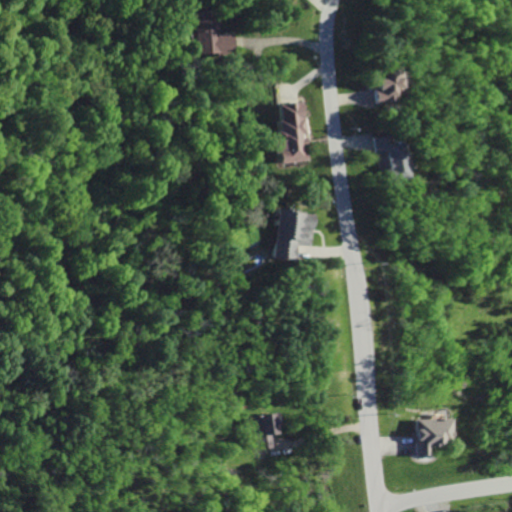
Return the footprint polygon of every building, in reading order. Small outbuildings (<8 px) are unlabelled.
[(231,35),(210,34),(209,54),(231,55),(231,35)] [(390,94),(384,70),(361,76),(369,106),(384,103),(382,96),(390,94)] [(272,105),(273,123),(270,123),(271,131),(269,132),(267,134),(267,137),(269,138),(272,139),(272,141),(263,142),(265,165),(300,161),(299,151),(297,151),(297,148),(301,148),(300,139),(296,140),(295,134),(301,134),(297,102),(272,105)] [(367,138),(371,181),(394,179),(393,164),(392,165),(390,142),(374,144),(373,137),(367,138)] [(303,246),(304,214),(265,212),(263,260),(286,261),(287,246),(303,246)] [(248,449),(267,449),(265,415),(247,416),(248,449)] [(407,456),(420,456),(420,445),(444,445),(444,421),(407,421),(407,456)]
